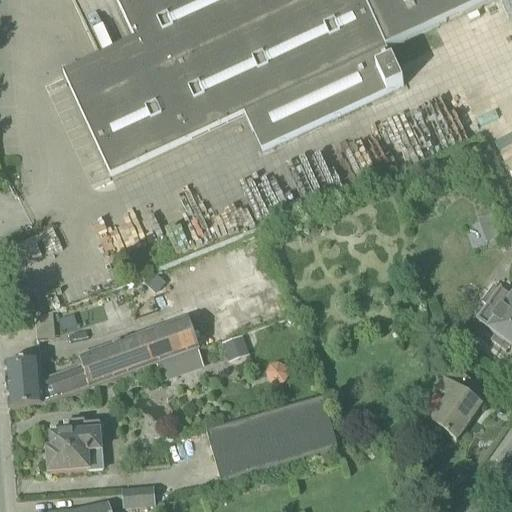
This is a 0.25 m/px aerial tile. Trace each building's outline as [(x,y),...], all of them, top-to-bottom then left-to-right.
[(115,0),(135,44),(64,76),(111,179),(245,118),(262,155),(404,89),(387,51),(373,20),(364,0),(115,0)] [(364,0),(373,20),(387,51),(498,0),(364,0)] [(480,222),(483,230),(494,226),(492,218),(480,222)] [(320,237),(315,226),(303,231),(308,242),(320,237)] [(511,303),(502,295),(494,290),(482,306),(490,311),(482,322),(492,329),(489,334),(496,339),(492,345),(501,352),(505,346),(511,351),(511,303)] [(41,365),(4,368),(8,413),(44,410),(156,368),(188,357),(199,353),(188,323),(79,363),(84,376),(43,391),(41,365)] [(243,340),(222,347),(229,367),(250,359),(243,340)] [(188,357),(156,368),(157,370),(163,386),(195,375),(189,358),(188,357)] [(463,395),(471,383),(451,369),(435,392),(448,401),(430,427),(456,445),(482,408),(463,395)] [(206,435),(222,489),(339,455),(323,401),(206,435)] [(63,428),(64,432),(55,433),(56,454),(48,454),(50,478),(89,475),(87,456),(101,455),(98,426),(86,427),(86,426),(63,428)] [(123,511),(132,511),(155,510),(154,492),(122,495),(123,511)]
